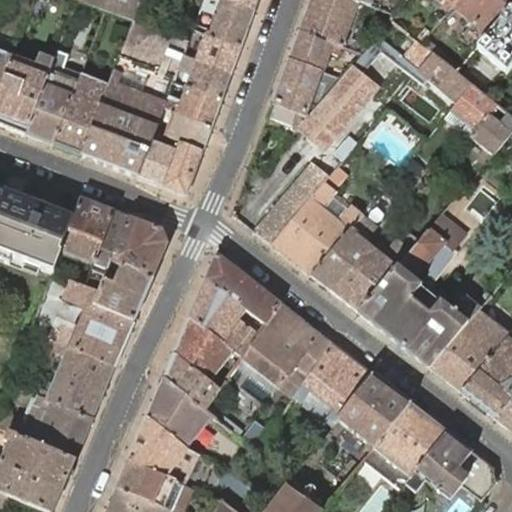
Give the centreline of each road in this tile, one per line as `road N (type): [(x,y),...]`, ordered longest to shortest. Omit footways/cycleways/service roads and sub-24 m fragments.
road 1 (residential): [(203,225),(511,461)]
road 2 (residential): [(203,225),(77,511)]
road 3 (residential): [(292,0),(203,225)]
road 4 (residential): [(0,144),(203,225)]
